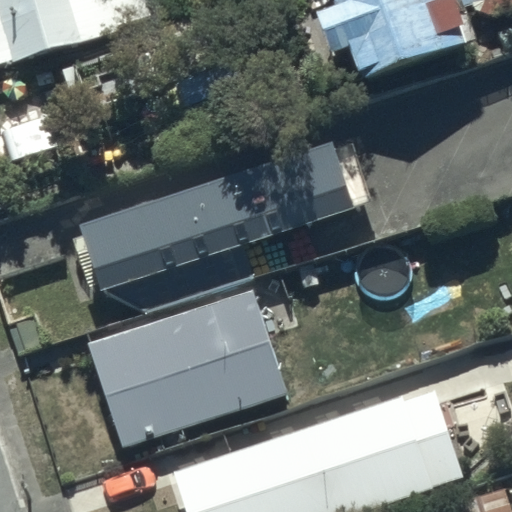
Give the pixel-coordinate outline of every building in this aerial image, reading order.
[(107,0),(0,0),(0,70),(151,34),(142,0),(115,0),(108,2),(107,0)] [(511,0),(327,0),(333,21),(311,28),(324,71),(349,64),(358,93),(475,58),(462,16),(472,13),(473,14),(475,15),(477,17),(479,18),(481,18),(483,19),(485,20),(487,20),(489,21),(491,21),(493,21),(495,21),(497,21),(499,20),(501,20),(503,19),(505,19),(507,18),(509,17),(511,16),(511,14),(511,0)] [(239,68),(173,90),(182,117),(248,96),(239,68)] [(98,302),(117,296),(149,317),(254,285),(245,257),(353,224),(334,163),(79,241),(98,302)] [(250,298),(86,352),(120,456),(284,403),(250,298)] [(430,399),(173,485),(182,511),(364,511),(458,480),(430,399)] [(511,511),(511,489),(454,506),(456,511),(511,511)]
